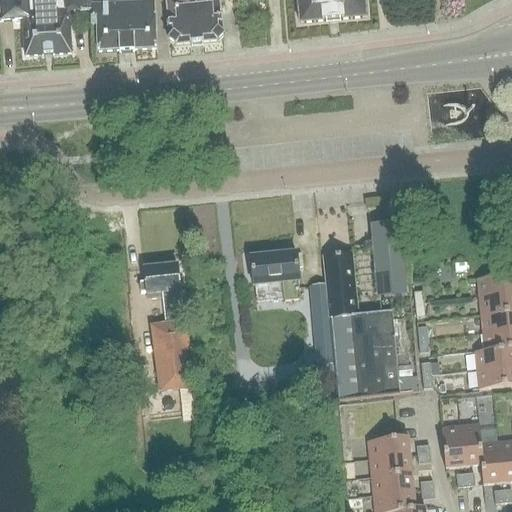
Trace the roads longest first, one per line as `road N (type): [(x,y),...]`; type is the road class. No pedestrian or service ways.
road 1 (tertiary): [(0,112),(511,53)]
road 2 (unclassified): [(116,197),(511,157)]
